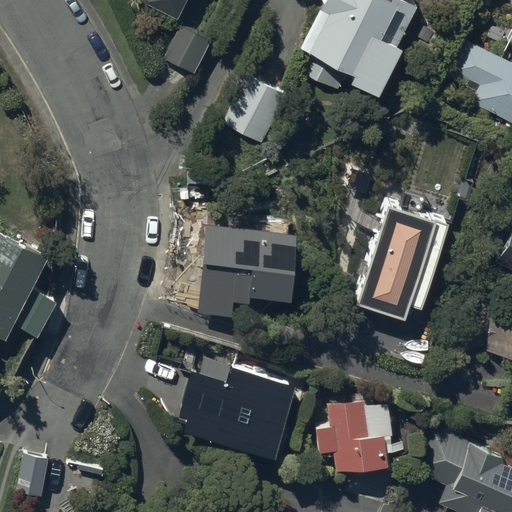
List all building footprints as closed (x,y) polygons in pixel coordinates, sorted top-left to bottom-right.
[(313,0),(299,31),(312,36),(299,65),(335,81),(346,57),(378,72),(411,0),(313,0)] [(176,24),(159,62),(188,75),(205,37),(176,24)] [(480,73),(472,92),(511,109),(511,50),(464,30),(451,61),(480,73)] [(282,76),(244,64),(231,104),(269,116),(282,76)] [(378,206),(359,206),(355,219),(370,224),(352,282),(405,298),(408,286),(421,290),(448,203),(432,198),(432,196),(423,193),(425,185),(403,178),(401,186),(386,181),(378,206)] [(261,217),(200,204),(194,232),(184,230),(175,270),(173,270),(166,301),(228,315),(234,284),(290,296),(296,268),(271,262),(276,237),(257,233),(261,217)] [(0,324),(1,325),(7,313),(31,325),(50,285),(26,274),(44,237),(0,215),(0,324)] [(491,258),(511,267),(511,223),(508,231),(505,230),(491,258)] [(511,300),(490,299),(487,339),(511,341),(511,300)] [(273,435),(292,360),(226,343),(222,358),(188,349),(176,396),(184,398),(181,411),(273,435)] [(333,437),(335,456),(390,451),(389,441),(405,439),(404,426),(390,427),(387,390),(362,392),(361,389),(328,392),(330,415),(317,416),(319,439),(333,437)] [(429,427),(414,472),(443,482),(437,500),(470,511),(511,511),(511,457),(499,453),(501,448),(469,437),(468,441),(429,427)] [(44,454),(22,451),(17,486),(39,490),(44,454)] [(327,511),(332,495),(284,480),(274,511),(327,511)]
